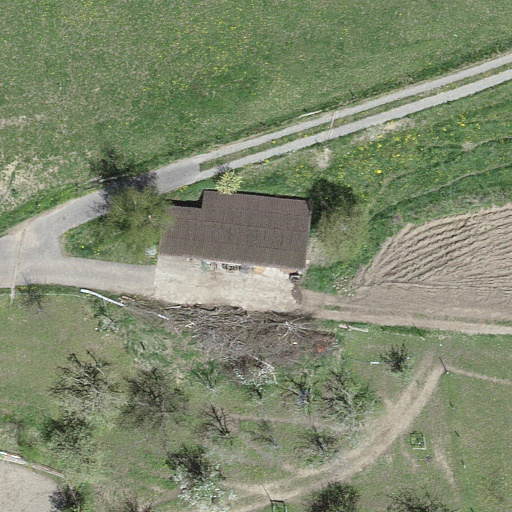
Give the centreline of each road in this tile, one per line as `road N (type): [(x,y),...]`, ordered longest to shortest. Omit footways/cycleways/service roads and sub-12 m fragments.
road 1 (track): [(511,66),(21,235),(0,250)]
road 2 (track): [(0,276),(511,326)]
